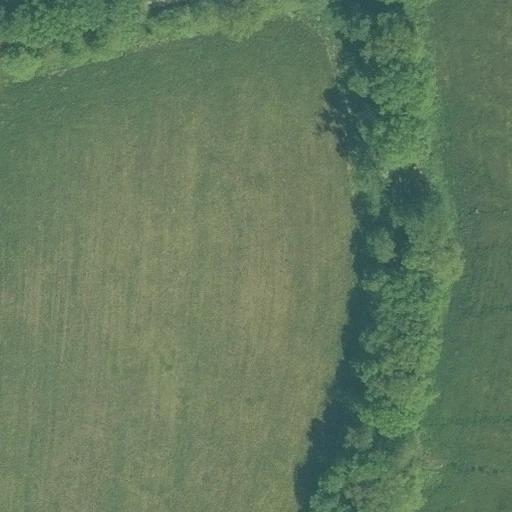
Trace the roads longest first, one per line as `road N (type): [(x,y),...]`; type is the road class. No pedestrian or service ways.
road 1 (track): [(337,511),(398,284),(374,0)]
road 2 (track): [(168,0),(3,40)]
